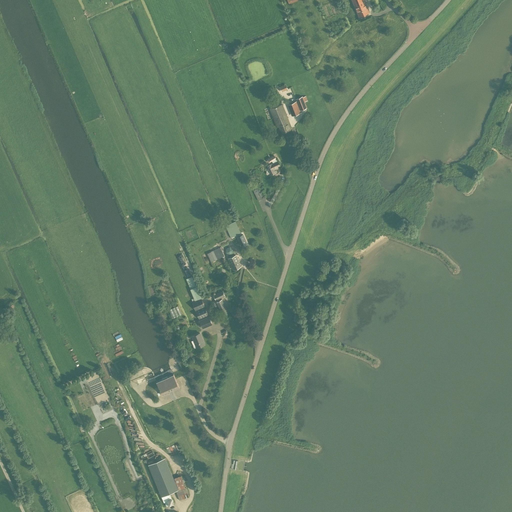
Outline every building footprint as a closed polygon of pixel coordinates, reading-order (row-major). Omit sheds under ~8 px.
[(352,0),(359,16),(369,12),(364,0),(352,0)] [(292,116),(294,115),(301,112),(300,110),(307,107),(305,102),(308,101),(306,96),(303,97),(296,99),(297,101),(288,105),(292,116)] [(282,133),(292,129),(282,104),(271,109),(278,127),(279,126),(282,133)] [(274,155),(267,160),(268,162),(271,160),(273,163),(268,166),(271,174),(277,172),(275,168),(276,168),(276,167),(280,165),(278,161),(275,158),(276,158),(274,155)] [(259,193),(257,188),(253,190),(258,200),(262,199),(261,197),(262,196),(260,192),(259,193)] [(236,221),(226,226),(231,237),(241,233),(236,221)] [(243,234),(237,236),(241,245),(247,243),(243,234)] [(211,262),(225,256),(221,247),(207,253),(211,262)] [(234,269),(241,266),(236,255),(229,258),(234,269)] [(191,289),(196,286),(192,276),(186,278),(191,289)] [(216,300),(225,295),(223,291),(214,295),(216,300)] [(192,302),(201,324),(203,328),(212,324),(201,298),(192,302)] [(225,319),(230,317),(222,299),(217,302),(214,303),(216,306),(218,305),(220,309),(221,309),(225,319)] [(192,336),(194,340),(191,341),(194,348),(197,347),(204,344),(201,337),(200,333),(192,336)] [(173,374),(156,381),(162,395),(179,387),(173,374)] [(180,500),(189,496),(186,488),(177,491),(180,500)]
